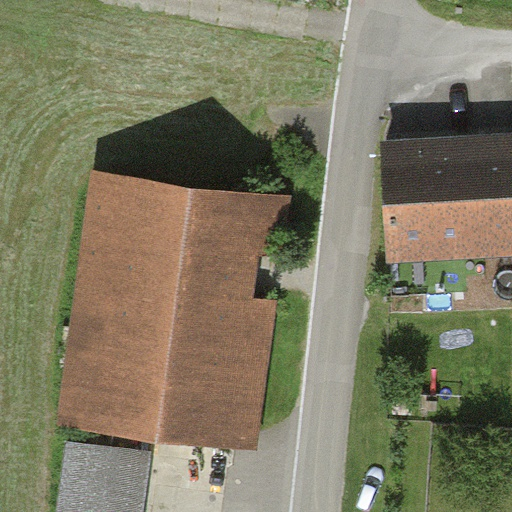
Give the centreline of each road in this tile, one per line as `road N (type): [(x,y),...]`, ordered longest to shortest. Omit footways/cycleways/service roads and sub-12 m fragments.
road 1 (residential): [(327,511),(359,169),(389,0)]
road 2 (track): [(511,51),(383,37)]
